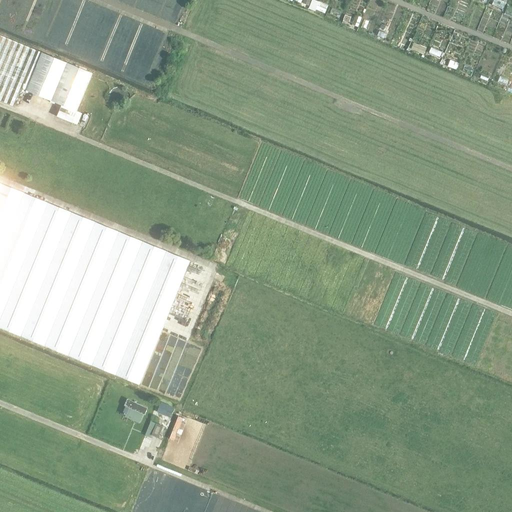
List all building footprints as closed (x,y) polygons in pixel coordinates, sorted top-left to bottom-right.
[(312,0),(310,6),(326,13),(329,4),(319,0),(312,0)] [(37,50),(0,35),(0,100),(14,107),(22,88),(37,50)] [(424,53),(426,46),(414,42),(412,49),(424,53)] [(72,123),(93,73),(37,50),(22,88),(63,105),(58,117),(72,123)] [(131,101),(131,98),(131,96),(131,93),(128,90),(125,87),(122,86),(120,86),(117,86),(114,86),(111,89),(108,91),(107,93),(107,96),(106,98),(107,100),(107,102),(109,106),(113,109),(116,110),(118,111),(121,110),(123,110),(125,109),(127,107),(129,105),(130,103),(131,101)] [(0,327),(140,385),(190,261),(0,183),(0,327)] [(127,398),(122,415),(142,421),(148,405),(127,398)] [(161,402),(158,411),(170,416),(174,407),(161,402)] [(156,424),(152,435),(159,438),(163,426),(156,424)]
